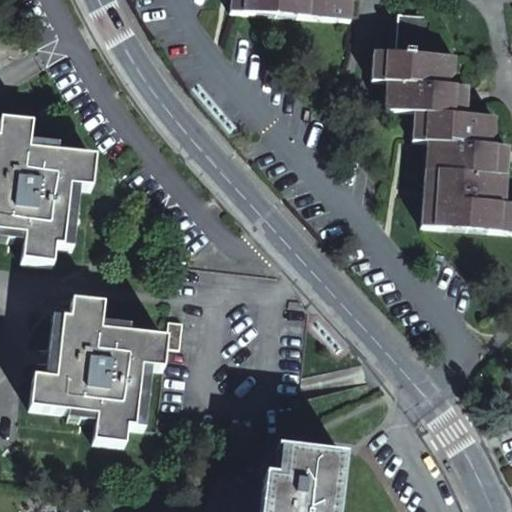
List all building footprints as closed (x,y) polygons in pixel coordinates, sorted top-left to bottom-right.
[(227,0),(226,16),(348,24),(350,0),(227,0)] [(423,156),(418,230),(511,237),(511,206),(503,206),(498,199),(504,195),(506,150),(485,148),(493,140),(495,120),(465,118),(467,90),(441,88),(453,79),(454,61),(431,58),(434,21),(422,19),(423,12),(416,11),(415,18),(396,17),(393,56),(371,54),(368,84),(383,85),(389,91),(383,96),(382,114),(411,115),(409,144),(422,145),(429,152),(423,156)] [(28,128),(0,125),(0,237),(22,240),(19,265),(49,269),(52,249),(60,250),(66,191),(89,194),(92,162),(26,155),(28,128)] [(163,343),(161,374),(154,434),(259,447),(277,436),(280,411),(305,414),(307,400),(297,400),(307,315),(276,280),(173,269),(163,343)] [(161,374),(163,343),(96,335),(100,309),(69,306),(66,324),(60,323),(52,384),(30,381),(27,411),(93,420),(90,446),(120,450),(122,432),(130,433),(138,371),(161,374)] [(272,482),(262,481),(258,511),(336,511),(342,463),(276,455),(272,482)] [(258,511),(262,481),(251,481),(251,492),(243,490),(240,511),(258,511)]
